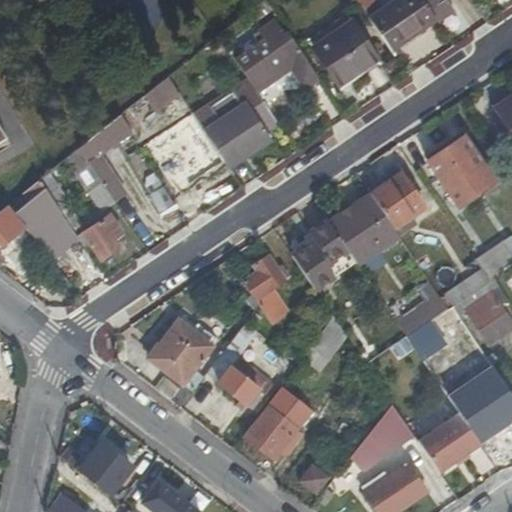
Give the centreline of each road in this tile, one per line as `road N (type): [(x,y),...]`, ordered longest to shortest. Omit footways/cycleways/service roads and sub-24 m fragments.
road 1 (residential): [(65,351),(511,40)]
road 2 (residential): [(276,511),(65,351)]
road 3 (residential): [(23,511),(65,351)]
